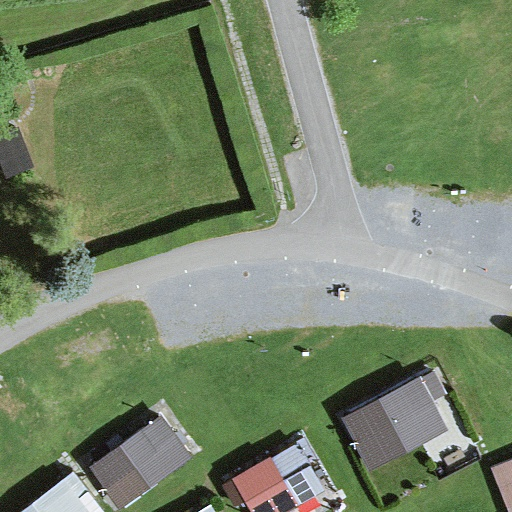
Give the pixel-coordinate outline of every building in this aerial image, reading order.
[(45,331),(63,376),(114,356),(96,311),(45,331)] [(349,383),(376,443),(461,404),(434,345),(349,383)] [(126,485),(204,432),(171,385),(93,437),(126,485)] [(314,413),(242,445),(268,505),(341,474),(314,413)] [(73,456),(12,499),(21,511),(35,511),(87,476),(73,456)] [(511,511),(511,458),(493,466),(511,511)] [(240,511),(220,476),(156,511),(240,511)]
